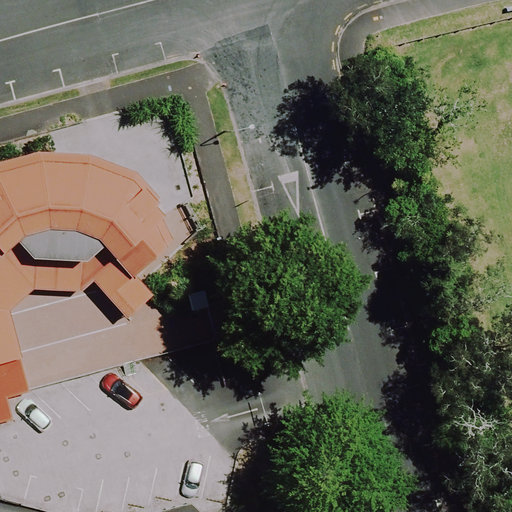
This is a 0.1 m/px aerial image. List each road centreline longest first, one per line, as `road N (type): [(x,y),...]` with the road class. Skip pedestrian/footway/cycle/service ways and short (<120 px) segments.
road 1 (residential): [(397,511),(264,0)]
road 2 (residential): [(151,0),(0,40)]
